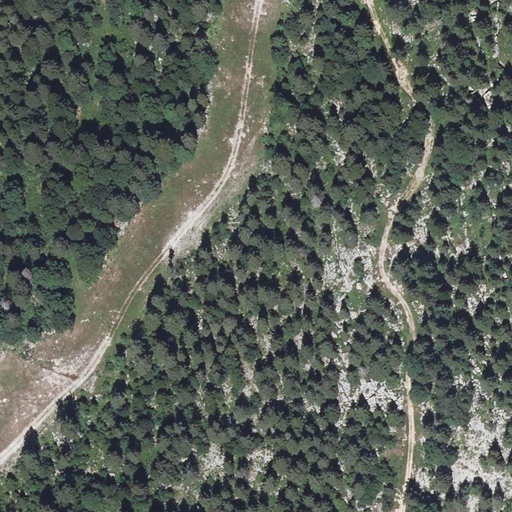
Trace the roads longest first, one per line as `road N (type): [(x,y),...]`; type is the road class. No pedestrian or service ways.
road 1 (track): [(0,457),(108,345),(141,280),(226,171),(259,0)]
road 2 (track): [(405,511),(413,428),(408,346),(381,276),(382,243),(415,179),(402,79),(372,0)]
